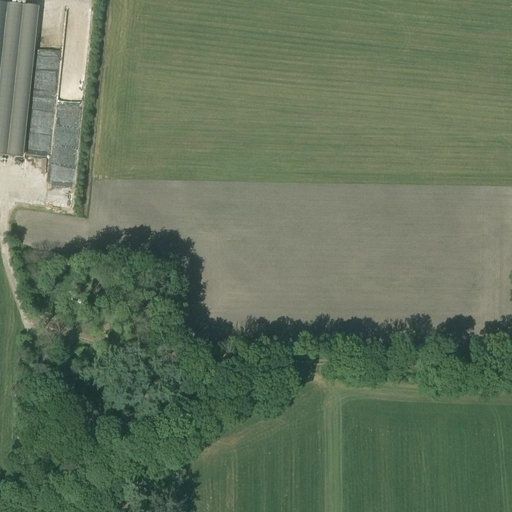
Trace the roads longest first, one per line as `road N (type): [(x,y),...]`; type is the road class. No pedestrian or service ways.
road 1 (track): [(0,511),(90,480),(304,360),(511,363)]
road 2 (track): [(149,444),(57,372),(25,317),(4,253),(7,169)]
